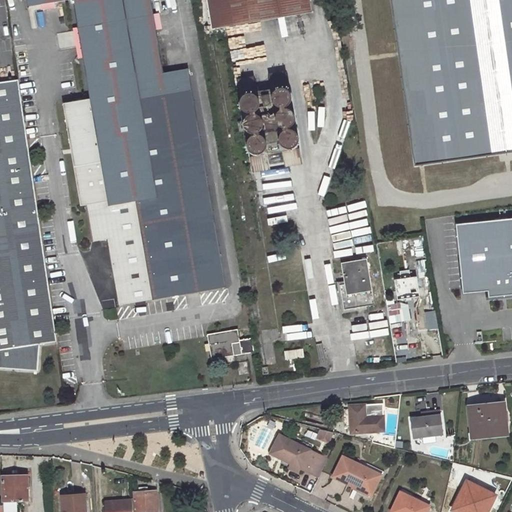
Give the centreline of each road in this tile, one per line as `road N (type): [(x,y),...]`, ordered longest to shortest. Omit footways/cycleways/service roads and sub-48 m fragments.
road 1 (unclassified): [(209,406),(511,369)]
road 2 (unclassified): [(30,430),(209,406)]
